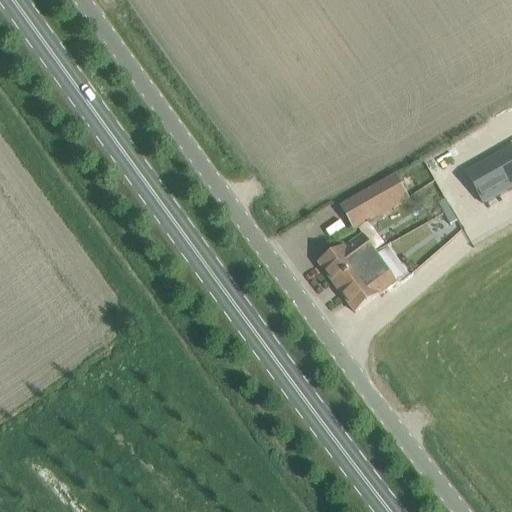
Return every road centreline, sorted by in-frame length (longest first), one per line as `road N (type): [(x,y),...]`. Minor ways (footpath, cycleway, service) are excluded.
road 1 (unclassified): [(81,0),(461,511)]
road 2 (secondary): [(391,511),(12,0)]
road 3 (track): [(0,80),(160,301)]
road 4 (unknown): [(315,324),(511,192)]
